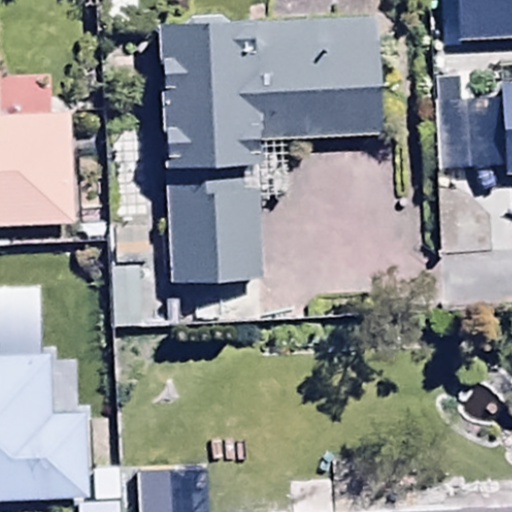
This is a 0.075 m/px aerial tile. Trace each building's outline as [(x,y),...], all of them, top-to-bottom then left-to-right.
[(511,0),(447,0),(450,44),(511,40),(511,0)] [(371,22),(154,31),(164,292),(252,288),(246,144),(376,139),(371,22)] [(0,230),(73,228),(67,82),(0,84),(0,230)] [(511,88),(496,90),(499,179),(511,178),(511,88)] [(0,503),(86,501),(83,417),(46,418),(45,357),(0,358),(0,503)]
